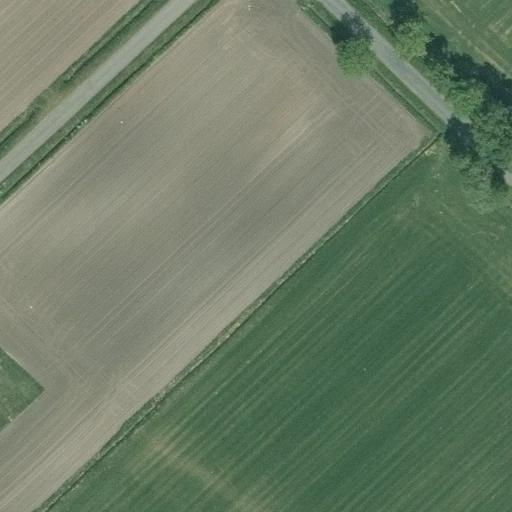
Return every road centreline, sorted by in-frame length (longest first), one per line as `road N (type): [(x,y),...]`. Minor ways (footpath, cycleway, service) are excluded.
road 1 (unclassified): [(0,175),(192,0)]
road 2 (unclassified): [(327,0),(511,176)]
